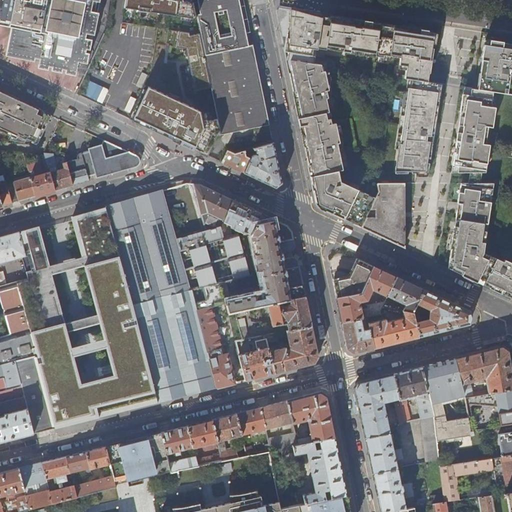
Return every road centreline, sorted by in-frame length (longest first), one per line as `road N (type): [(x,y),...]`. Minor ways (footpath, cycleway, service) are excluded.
road 1 (residential): [(337,374),(0,457)]
road 2 (tertiary): [(303,217),(511,313)]
road 3 (residential): [(260,9),(303,217)]
road 4 (residential): [(0,70),(133,133),(171,169)]
road 5 (residential): [(337,374),(476,339),(511,319)]
road 6 (tertiary): [(171,169),(0,221)]
road 7 (residential): [(337,374),(303,217)]
road 8 (tertiary): [(171,169),(198,169),(303,217)]
road 9 (residential): [(366,511),(337,374)]
